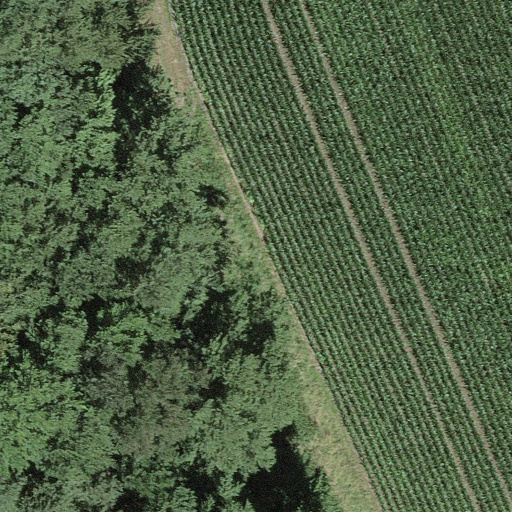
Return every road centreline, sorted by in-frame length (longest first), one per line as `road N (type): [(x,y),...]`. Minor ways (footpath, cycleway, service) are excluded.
road 1 (track): [(279,511),(63,0)]
road 2 (track): [(326,511),(140,0)]
